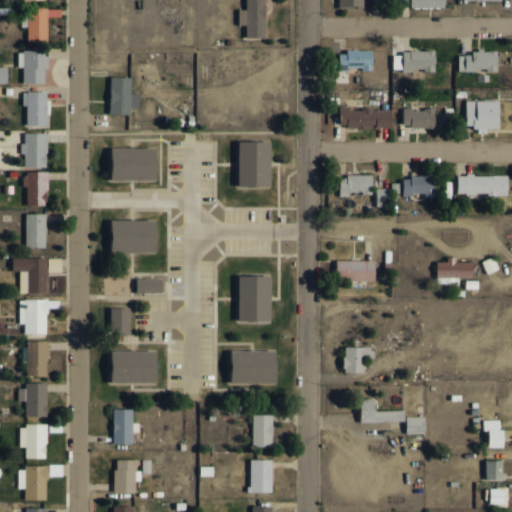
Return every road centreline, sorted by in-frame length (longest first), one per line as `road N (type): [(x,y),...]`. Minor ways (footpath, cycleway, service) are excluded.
road 1 (residential): [(306,511),(311,0)]
road 2 (residential): [(75,0),(75,511)]
road 3 (residential): [(311,151),(511,151)]
road 4 (residential): [(312,28),(511,26)]
